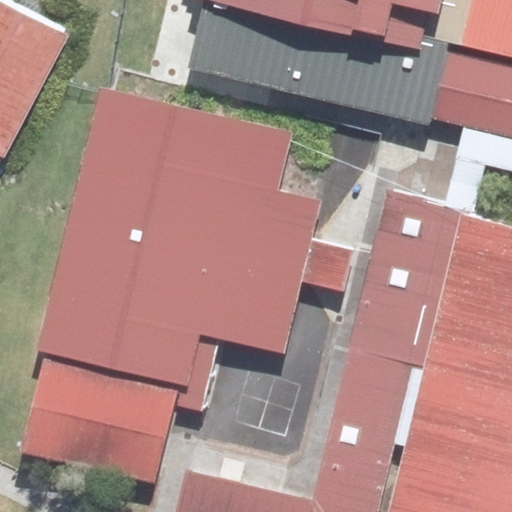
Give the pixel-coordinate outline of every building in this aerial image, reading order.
[(20,0),(0,0),(0,167),(78,33),(20,0)] [(511,0),(217,0),(204,58),(511,127),(511,0)] [(342,143),(122,88),(26,466),(164,501),(211,315),(293,335),(342,143)] [(458,255),(469,205),(394,188),(326,489),(200,461),(188,511),(388,511),(405,439),(416,441),(458,255)] [(511,511),(511,216),(489,211),(417,511),(511,511)] [(0,511),(24,511),(0,499),(0,511)]
